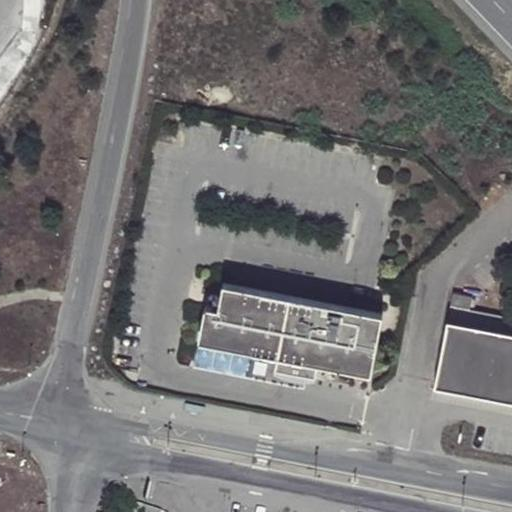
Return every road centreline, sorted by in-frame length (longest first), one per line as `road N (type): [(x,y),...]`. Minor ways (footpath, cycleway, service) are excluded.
road 1 (tertiary): [(511,488),(164,427),(70,425)]
road 2 (primary): [(137,0),(72,342),(70,425)]
road 3 (tertiary): [(70,425),(147,455),(422,511)]
